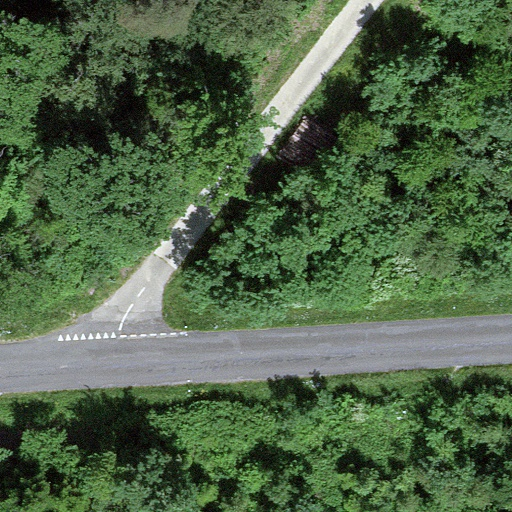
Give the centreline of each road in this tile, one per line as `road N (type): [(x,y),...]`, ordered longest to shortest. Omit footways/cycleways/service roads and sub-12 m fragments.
road 1 (tertiary): [(511,327),(0,359)]
road 2 (track): [(90,352),(365,0)]
